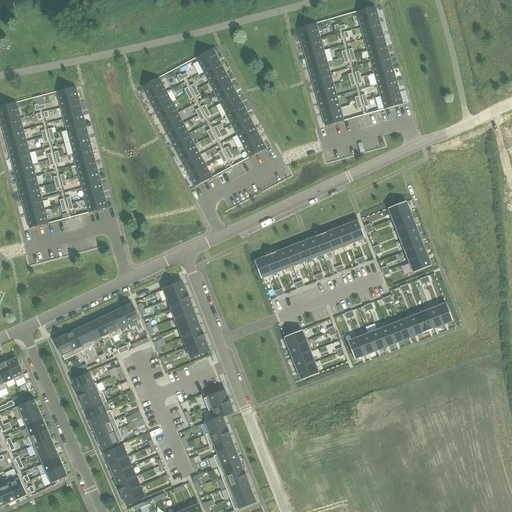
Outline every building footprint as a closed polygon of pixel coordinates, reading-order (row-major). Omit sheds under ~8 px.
[(358,16),(361,28),(379,22),(376,10),(358,16)] [(379,22),(361,28),(364,39),(382,34),(379,22)] [(302,44),(320,39),(317,27),(299,32),(302,44)] [(382,34),(364,39),(368,50),(386,45),(382,34)] [(302,44),(305,56),(323,51),(320,39),(302,44)] [(368,50),(371,62),(389,57),(386,45),(368,50)] [(327,62),(323,51),(305,56),(309,67),(327,62)] [(204,72),(220,63),(214,52),(198,61),(204,72)] [(371,62),(374,73),(392,68),(389,57),(371,62)] [(309,67),(312,79),(330,74),(327,62),(309,67)] [(220,63),(204,72),(209,83),(226,74),(220,63)] [(377,85),(395,80),(392,68),(374,73),(377,85)] [(226,74),(209,83),(215,93),(231,84),(226,74)] [(333,85),(330,74),(312,79),(315,90),(333,85)] [(381,96),(399,91),(395,80),(377,85),(381,96)] [(144,90),(150,101),(166,92),(160,81),(144,90)] [(215,93),(221,104),(237,95),(231,84),(215,93)] [(319,102),(336,97),(333,85),(315,90),(319,102)] [(58,95),(61,107),(79,103),(76,91),(58,95)] [(402,103),(399,91),(381,96),(384,108),(402,103)] [(166,92),(150,101),(155,111),(172,103),(166,92)] [(243,105),(237,95),(221,104),(226,114),(243,105)] [(322,113),(340,108),(336,97),(319,102),(322,113)] [(64,119),(82,114),(79,103),(61,107),(64,119)] [(172,103),(155,111),(161,122),(177,113),(172,103)] [(248,116),(243,105),(226,114),(232,125),(248,116)] [(0,110),(0,116),(2,123),(20,118),(17,106),(0,110)] [(340,108),(322,113),(325,125),(343,120),(340,108)] [(161,122),(166,132),(183,124),(177,113),(161,122)] [(85,126),(82,114),(64,119),(67,130),(85,126)] [(237,135),(254,126),(248,116),(232,125),(237,135)] [(2,123),(5,135),(23,130),(20,118),(2,123)] [(172,143),(188,134),(183,124),(166,132),(172,143)] [(67,130),(70,142),(88,137),(85,126),(67,130)] [(254,126),(237,135),(243,146),(259,137),(254,126)] [(26,141),(23,130),(5,135),(8,146),(26,141)] [(178,153),(194,145),(188,134),(172,143),(178,153)] [(91,149),(88,137),(70,142),(73,153),(91,149)] [(265,148),(259,137),(243,146),(249,157),(265,148)] [(29,153),(26,141),(8,146),(11,158),(29,153)] [(178,153),(183,164),(200,155),(194,145),(178,153)] [(94,160),(91,149),(73,153),(76,165),(94,160)] [(14,169),(32,164),(29,153),(11,158),(14,169)] [(205,166),(200,155),(183,164),(189,174),(205,166)] [(76,165),(79,177),(98,172),(94,160),(76,165)] [(17,181),(35,176),(32,164),(14,169),(17,181)] [(211,177),(205,166),(189,174),(195,185),(211,177)] [(98,172),(79,177),(83,188),(101,183),(98,172)] [(17,181),(20,192),(38,187),(35,176),(17,181)] [(86,200),(104,195),(101,183),(83,188),(86,200)] [(23,204),(41,199),(38,187),(20,192),(23,204)] [(104,195),(86,200),(89,212),(107,207),(104,195)] [(44,210),(41,199),(23,204),(26,215),(44,210)] [(406,201),(388,208),(392,220),(410,212),(406,201)] [(47,222),(44,210),(26,215),(30,227),(47,222)] [(410,212),(392,220),(396,230),(415,223),(410,212)] [(358,220),(346,225),(353,243),(365,238),(358,220)] [(415,223),(396,230),(401,241),(419,234),(415,223)] [(346,225),(336,229),(343,247),(353,243),(346,225)] [(336,229),(326,233),(333,251),(343,247),(336,229)] [(326,233),(316,236),(323,255),(333,251),(326,233)] [(419,234),(401,241),(405,251),(423,244),(419,234)] [(316,236),(306,240),(313,259),(323,255),(316,236)] [(306,240),(296,244),(303,263),(313,259),(306,240)] [(296,244),(286,248),(293,267),(303,263),(296,244)] [(423,244),(405,251),(409,262),(427,255),(423,244)] [(286,248),(276,252),(283,270),(293,267),(286,248)] [(276,252),(266,256),(273,274),(283,270),(276,252)] [(427,255),(409,262),(413,273),(431,266),(427,255)] [(266,256),(254,261),(261,279),(273,274),(266,256)] [(168,300),(187,293),(187,292),(182,282),(163,289),(168,300)] [(187,293),(168,300),(171,309),(191,302),(187,293)] [(175,319),(194,312),(190,302),(191,302),(171,309),(175,319)] [(446,303),(435,307),(442,326),(453,321),(446,303)] [(121,308),(121,309),(131,329),(135,327),(138,332),(144,330),(143,328),(141,324),(132,304),(131,304),(121,308)] [(435,307),(425,311),(432,329),(442,326),(435,307)] [(121,309),(112,313),(121,333),(122,333),(121,332),(120,329),(128,325),(130,328),(130,329),(131,329),(121,309)] [(425,311),(416,315),(423,333),(432,329),(425,311)] [(198,321),(194,312),(175,319),(179,328),(198,321)] [(112,313),(103,317),(112,338),(121,333),(112,313)] [(416,315),(406,318),(413,337),(423,333),(416,315)] [(103,317),(93,322),(101,338),(110,334),(112,338),(103,317)] [(406,318),(397,322),(404,340),(413,337),(406,318)] [(198,321),(179,328),(183,338),(202,330),(201,330),(198,321)] [(93,322),(84,326),(93,345),(94,345),(92,342),(101,338),(93,322)] [(397,322),(387,326),(394,344),(404,340),(397,322)] [(84,326),(75,330),(84,351),(85,351),(84,350),(93,345),(84,326)] [(387,326),(378,330),(385,348),(394,344),(387,326)] [(75,330),(66,335),(75,355),(84,351),(75,330)] [(202,330),(183,338),(186,347),(205,340),(202,330)] [(302,330),(284,337),(288,348),(307,341),(302,330)] [(378,330),(368,333),(375,352),(385,348),(378,330)] [(368,333),(359,337),(366,355),(375,352),(368,333)] [(56,339),(55,340),(62,356),(64,360),(75,355),(66,335),(65,335),(55,339),(56,339)] [(359,337),(348,341),(355,360),(366,355),(359,337)] [(205,340),(186,347),(191,358),(210,351),(205,340)] [(307,341),(288,348),(292,359),(311,352),(307,341)] [(311,352),(292,359),(297,370),(315,362),(311,352)] [(6,362),(15,382),(25,377),(16,357),(6,362)] [(15,382),(6,362),(0,364),(0,374),(6,388),(7,388),(5,384),(13,380),(15,382)] [(315,362),(297,370),(301,381),(319,374),(315,362)] [(77,392),(96,384),(96,383),(94,384),(89,374),(73,381),(77,391),(77,392)] [(77,392),(81,401),(102,392),(100,393),(96,384),(77,392)] [(204,399),(208,410),(229,401),(227,396),(225,390),(204,399)] [(82,401),(86,410),(106,401),(102,392),(81,401),(82,401)] [(17,419),(39,410),(35,399),(13,409),(17,419)] [(106,401),(86,410),(90,420),(110,411),(110,410),(106,412),(102,404),(107,402),(106,401)] [(229,401),(208,410),(212,420),(222,416),(222,417),(234,412),(231,407),(231,406),(229,401)] [(26,427),(43,419),(39,410),(17,419),(18,420),(22,418),(26,427)] [(90,420),(94,429),(114,420),(110,411),(90,420)] [(143,419),(140,413),(133,416),(136,422),(143,419)] [(226,427),(222,417),(222,416),(212,420),(205,423),(210,433),(205,435),(226,427)] [(30,436),(47,428),(43,419),(26,427),(30,436)] [(98,439),(118,430),(114,420),(94,429),(98,439)] [(209,446),(231,438),(230,438),(231,437),(227,427),(226,427),(205,435),(209,446)] [(30,436),(28,437),(32,446),(51,438),(47,428),(30,436)] [(118,430),(98,439),(102,449),(123,440),(118,430)] [(51,438),(32,446),(36,456),(55,447),(51,438)] [(235,448),(231,438),(209,446),(210,446),(214,445),(218,454),(213,456),(214,457),(235,448)] [(104,454),(109,465),(128,457),(123,446),(104,454)] [(55,447),(36,456),(38,455),(42,464),(59,456),(55,447)] [(214,457),(218,467),(239,459),(235,448),(214,457)] [(59,456),(42,464),(46,473),(63,466),(59,456)] [(109,465),(113,475),(132,467),(128,457),(109,465)] [(243,470),(239,459),(218,467),(222,478),(243,470)] [(63,466),(46,473),(50,484),(68,476),(63,466)] [(132,467),(113,475),(117,485),(136,477),(132,467)] [(243,470),(222,478),(226,488),(247,480),(243,470)] [(17,474),(6,479),(16,501),(27,495),(17,474)] [(122,495),(140,487),(136,477),(117,485),(122,495)] [(0,492),(6,505),(16,501),(6,479),(0,481),(0,492)] [(230,499),(251,491),(247,480),(226,488),(230,499)] [(145,497),(140,487),(122,495),(126,505),(145,497)] [(256,502),(251,491),(230,499),(234,510),(256,502)]
